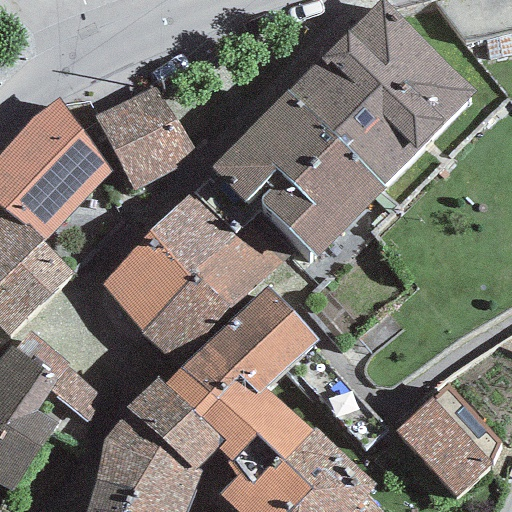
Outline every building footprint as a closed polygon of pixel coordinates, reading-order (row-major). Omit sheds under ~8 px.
[(474,90),(384,0),(378,0),(288,90),(383,185),(474,90)] [(197,159),(156,86),(94,117),(133,190),(197,159)] [(383,185),(288,90),(211,166),(244,203),(254,192),(314,256),(383,185)] [(112,173),(59,99),(31,118),(0,153),(0,206),(24,226),(28,222),(43,239),(112,173)] [(191,192),(149,231),(189,279),(195,274),(236,236),(191,192)] [(0,326),(9,336),(71,273),(43,239),(28,222),(24,226),(0,206),(0,326)] [(293,251),(258,213),(236,236),(195,274),(229,308),(293,251)] [(189,279),(149,231),(101,285),(141,333),(189,279)] [(171,364),(229,308),(195,274),(189,279),(141,333),(171,364)] [(267,289),(178,370),(255,435),(281,460),(309,431),(267,386),(316,341),(267,289)] [(0,358),(0,422),(39,448),(57,423),(37,411),(49,391),(87,423),(106,399),(65,369),(69,365),(30,333),(15,351),(11,347),(0,358)] [(511,339),(501,347),(511,351),(511,339)] [(255,435),(178,370),(164,385),(223,442),(218,447),(230,459),(255,435)] [(164,385),(156,378),(124,408),(128,412),(193,471),(197,467),(218,447),(223,442),(164,385)] [(499,445),(447,386),(395,431),(456,498),(492,465),(499,445)] [(184,511),(202,472),(197,467),(193,471),(128,412),(103,440),(94,479),(131,491),(122,511),(179,511),(180,511),(184,511)] [(0,486),(10,493),(39,448),(0,422),(0,486)] [(376,485),(312,428),(309,431),(281,460),(255,435),(230,459),(226,464),(237,477),(219,495),(236,511),(379,511),(362,498),(376,485)] [(122,511),(131,491),(94,479),(85,511),(180,511),(179,511),(122,511)]
